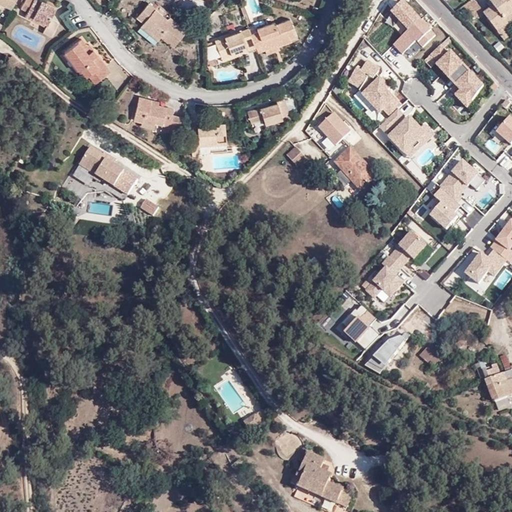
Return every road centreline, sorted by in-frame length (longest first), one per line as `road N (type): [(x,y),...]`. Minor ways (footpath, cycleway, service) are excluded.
road 1 (residential): [(377,0),(308,113),(196,223),(196,289),(284,416)]
road 2 (residential): [(336,0),(291,68),(220,96),(194,96),(152,78),(82,0)]
road 3 (residential): [(464,138),(510,181),(509,198),(420,296)]
road 4 (unclassified): [(36,511),(24,383),(2,348)]
